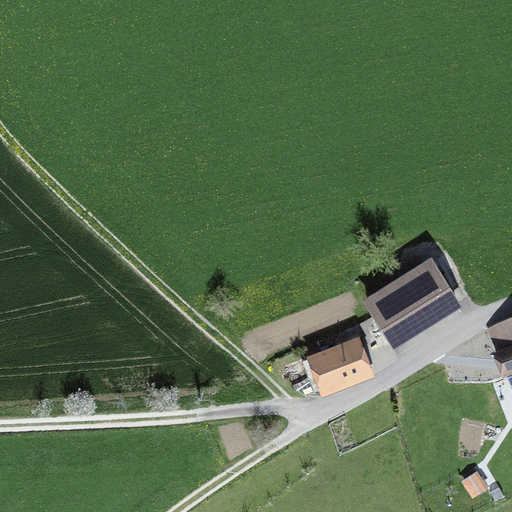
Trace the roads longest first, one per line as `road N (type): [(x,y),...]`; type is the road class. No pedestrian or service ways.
road 1 (track): [(285,415),(255,376),(84,226),(0,137)]
road 2 (track): [(0,435),(285,415),(322,421)]
road 3 (track): [(322,421),(511,312)]
road 4 (track): [(189,511),(322,421)]
